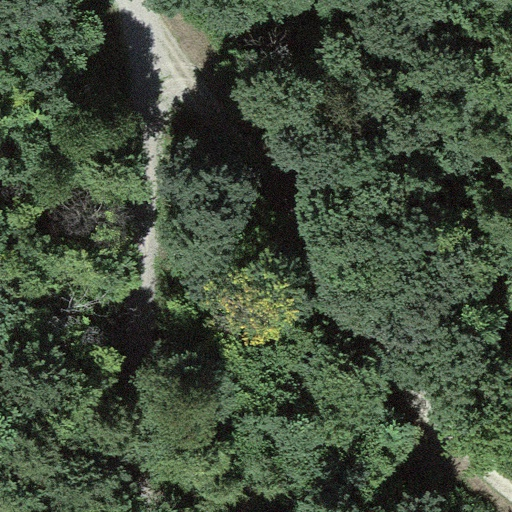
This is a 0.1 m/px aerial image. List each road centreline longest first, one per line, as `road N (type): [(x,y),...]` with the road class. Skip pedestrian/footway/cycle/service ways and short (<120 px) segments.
road 1 (track): [(511,466),(469,422),(140,0)]
road 2 (track): [(132,0),(143,88),(139,511)]
